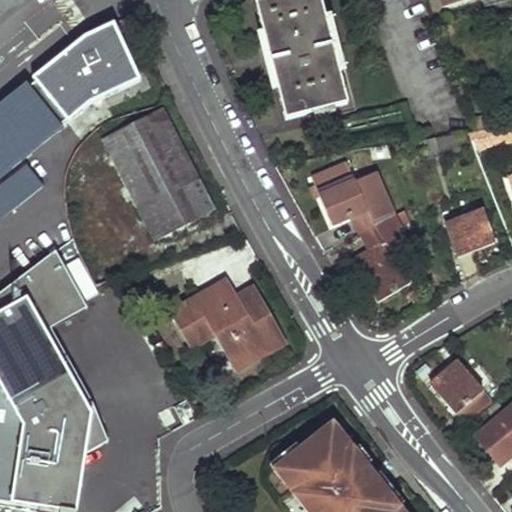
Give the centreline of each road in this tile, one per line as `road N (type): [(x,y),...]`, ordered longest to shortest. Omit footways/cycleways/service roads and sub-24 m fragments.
road 1 (residential): [(351,365),(247,187),(155,0)]
road 2 (residential): [(187,511),(179,489),(195,446),(326,371),(351,365)]
road 3 (residential): [(469,511),(351,365)]
road 4 (residential): [(351,365),(390,354),(511,285)]
